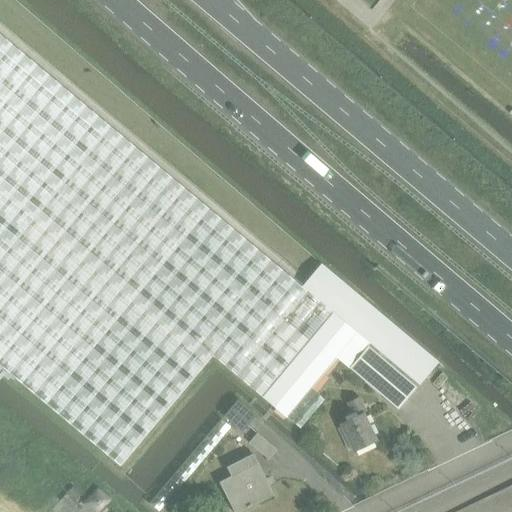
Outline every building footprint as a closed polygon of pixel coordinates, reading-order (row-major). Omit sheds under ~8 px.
[(0,35),(0,365),(52,409),(121,467),(170,409),(214,357),(264,399),(334,315),(302,288),(18,51),(0,35)] [(334,315),(264,399),(276,409),(302,430),(319,409),(325,402),(311,390),(337,359),(349,370),(396,409),(398,411),(400,409),(417,388),(419,386),(370,345),(334,315)] [(347,403),(354,417),(340,424),(354,453),(377,442),(363,413),(366,412),(359,397),(347,403)] [(238,399),(223,417),(242,432),(257,415),(238,399)] [(222,420),(151,505),(159,511),(230,428),(222,420)] [(276,451),(256,433),(248,444),(268,461),(276,451)] [(234,511),(240,511),(274,495),(253,455),(227,468),(232,477),(219,483),(234,511)] [(97,488),(82,505),(90,511),(100,511),(111,501),(97,488)]
